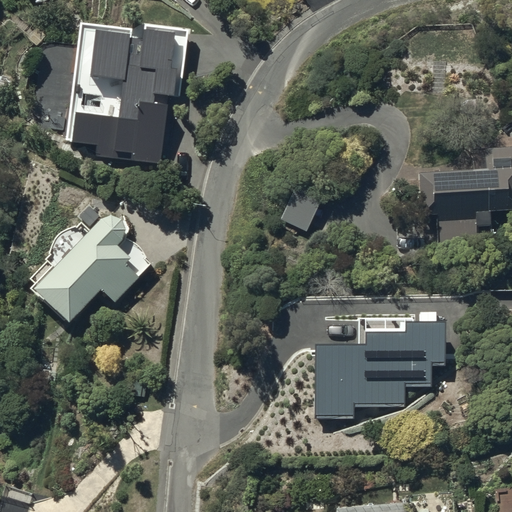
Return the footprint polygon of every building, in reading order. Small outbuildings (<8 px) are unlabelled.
[(82,19),(68,120),(73,121),(71,137),(97,140),(95,153),(160,161),(167,99),(154,97),(155,91),(180,94),(188,27),(143,22),(141,36),(131,35),(132,25),(82,19)] [(486,164),(419,169),(421,212),(436,211),(437,246),(476,244),(475,223),(490,222),(489,205),(511,204),(511,144),(485,146),(486,164)] [(281,217),(305,228),(323,187),(300,176),(281,217)] [(35,279),(32,282),(67,317),(100,285),(115,300),(150,261),(145,257),(145,256),(145,255),(144,254),(144,253),(144,252),(143,251),(143,250),(142,249),(142,248),(141,247),(141,246),(140,245),(139,244),(138,243),(137,242),(136,241),(135,240),(134,240),(134,239),(133,239),(132,238),(131,238),(131,237),(130,237),(129,237),(128,236),(127,236),(126,235),(125,235),(126,234),(126,233),(127,232),(127,230),(128,229),(128,228),(128,226),(128,225),(128,223),(127,222),(127,221),(127,219),(126,218),(125,217),(125,216),(124,215),(123,214),(122,213),(121,212),(119,211),(118,211),(117,210),(115,210),(114,209),(113,209),(111,209),(110,209),(109,209),(107,210),(106,210),(105,211),(103,211),(102,212),(101,213),(100,214),(88,225),(82,219),(77,223),(76,223),(75,223),(73,223),(72,224),(71,224),(70,224),(68,225),(67,225),(66,225),(65,226),(64,227),(63,227),(62,228),(61,228),(60,229),(59,230),(58,231),(57,232),(56,233),(55,234),(55,235),(54,236),(53,237),(52,238),(52,239),(51,240),(51,241),(51,242),(50,244),(50,245),(50,246),(49,247),(49,248),(49,250),(49,251),(45,255),(48,258),(31,275),(35,279)] [(446,324),(408,325),(409,336),(369,336),(369,348),(315,349),(316,419),(354,418),(354,408),(407,408),(407,389),(433,388),(433,365),(447,365),(446,324)] [(454,511),(454,492),(424,494),(424,500),(336,504),(336,511),(454,511)]
